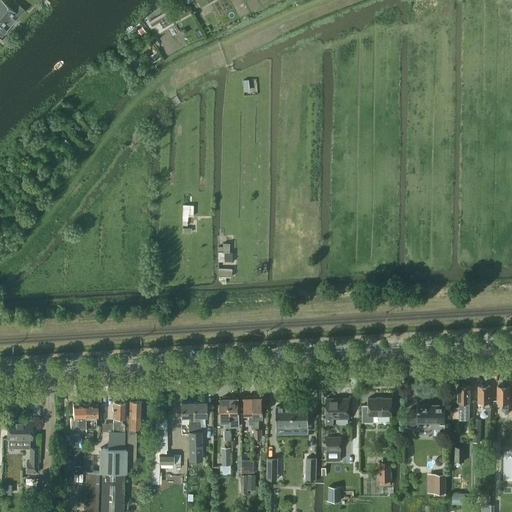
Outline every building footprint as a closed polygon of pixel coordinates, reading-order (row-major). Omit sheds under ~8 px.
[(24,10),(12,0),(5,0),(4,2),(2,0),(0,0),(0,35),(1,36),(6,30),(1,26),(14,11),(19,16),(24,10)] [(164,10),(148,21),(151,26),(158,22),(162,28),(172,22),(164,10)] [(154,35),(149,37),(155,47),(159,45),(154,35)] [(156,52),(148,57),(152,63),(160,58),(156,52)] [(75,124),(71,129),(76,134),(80,128),(75,124)] [(39,190),(36,194),(38,196),(35,199),(39,202),(45,195),(39,190)] [(192,205),(183,205),(182,225),(187,225),(187,216),(191,216),(192,205)] [(223,247),(218,247),(218,262),(231,262),(231,252),(229,252),(229,243),(223,243),(223,247)] [(232,268),(218,268),(218,276),(219,276),(219,280),(225,280),(226,277),(231,277),(232,268)] [(466,385),(464,384),(461,384),(460,385),(459,385),(458,401),(459,401),(459,420),(470,420),(470,401),(470,385),(466,385)] [(487,384),(484,384),(483,385),(478,385),(478,402),(484,402),(483,407),(489,407),(490,402),(490,385),(488,385),(487,384)] [(498,385),(498,401),(503,401),(503,411),(506,413),(508,414),(508,418),(511,418),(511,408),(509,408),(509,401),(510,401),(510,385),(509,385),(508,385),(508,384),(502,384),(502,385),(498,385)] [(254,424),(254,429),(259,429),(259,424),(258,412),(263,412),(262,397),(259,397),(259,395),(253,396),(254,424)] [(223,398),(220,398),(221,414),(221,422),(225,421),(226,427),(230,427),(229,396),(223,396),(223,398)] [(235,396),(229,396),(230,427),(235,427),(234,421),(239,421),(238,398),(235,398),(235,396)] [(254,424),(253,396),(247,396),(247,397),(244,397),(245,413),(249,413),(250,424),(254,424)] [(336,398),(326,398),(326,419),(349,418),(349,398),(336,398)] [(391,416),(391,398),(369,398),(369,405),(362,405),(363,422),(374,422),(374,416),(391,416)] [(109,431),(109,442),(124,442),(124,424),(121,424),(122,417),(125,417),(126,402),(120,402),(120,401),(115,400),(114,402),(113,402),(113,417),(114,417),(113,431),(109,431)] [(142,401),(130,401),(129,415),(130,415),(130,420),(129,420),(129,426),(135,426),(135,421),(138,421),(139,415),(142,415),(142,401)] [(194,431),(189,431),(189,460),(201,460),(200,431),(199,431),(198,416),(206,416),(205,401),(193,402),(194,431)] [(87,404),(85,404),(85,417),(85,429),(96,428),(95,417),(97,417),(97,403),(91,404),(90,402),(88,402),(87,403),(87,404)] [(188,416),(189,431),(194,431),(193,402),(180,402),(181,416),(188,416)] [(69,426),(68,426),(68,432),(79,432),(79,433),(85,433),(85,429),(85,417),(85,404),(83,404),(82,403),(79,403),(78,404),(73,404),(73,417),(69,418),(69,426)] [(445,405),(418,404),(418,409),(410,408),(410,426),(419,426),(419,421),(432,422),(432,426),(444,427),(445,405)] [(286,427),(292,427),(292,405),(286,405),(286,406),(277,406),(276,406),(276,426),(277,426),(277,425),(286,425),(286,427)] [(299,405),(292,405),(292,427),(298,427),(298,425),(308,425),(308,406),(299,406),(299,405)] [(7,420),(7,438),(31,438),(31,420),(7,420)] [(167,450),(167,429),(154,429),(155,450),(167,450)] [(259,429),(254,429),(254,438),(262,438),(262,429),(259,429)] [(135,433),(128,433),(127,464),(135,465),(135,433)] [(326,451),(327,451),(340,451),(341,451),(341,436),(326,436),(326,451)] [(124,442),(109,442),(108,448),(100,448),(99,471),(124,471),(124,472),(125,472),(126,449),(124,449),(124,442)] [(464,447),(455,446),(455,461),(464,461),(464,447)] [(38,447),(29,447),(29,461),(26,461),(26,473),(38,473),(38,447)] [(231,452),(231,447),(222,447),(222,464),(220,464),(220,474),(231,474),(231,469),(231,452)] [(340,451),(327,451),(327,460),(340,460),(340,451)] [(174,454),(159,454),(158,462),(151,462),(150,483),(159,484),(160,468),(180,468),(181,455),(174,454)] [(306,457),(306,472),(315,472),(316,457),(306,457)] [(84,471),(86,471),(84,511),(122,511),(124,472),(124,471),(99,471),(91,471),(92,458),(84,458),(84,471)] [(277,479),(277,458),(268,458),(268,479),(277,479)] [(253,459),(242,459),(242,472),(253,472),(253,459)] [(67,460),(66,472),(74,472),(74,466),(75,460),(67,460)] [(390,461),(386,461),(379,461),(380,482),(390,481),(390,461)] [(434,473),(434,491),(440,491),(445,491),(445,474),(434,473)] [(248,474),(247,482),(256,482),(256,475),(249,474),(248,474)] [(36,478),(26,478),(26,490),(36,490),(36,478)] [(338,486),(329,486),(329,501),(338,500),(341,500),(341,486),(338,486)] [(490,488),(480,488),(479,503),(490,503),(490,488)]
